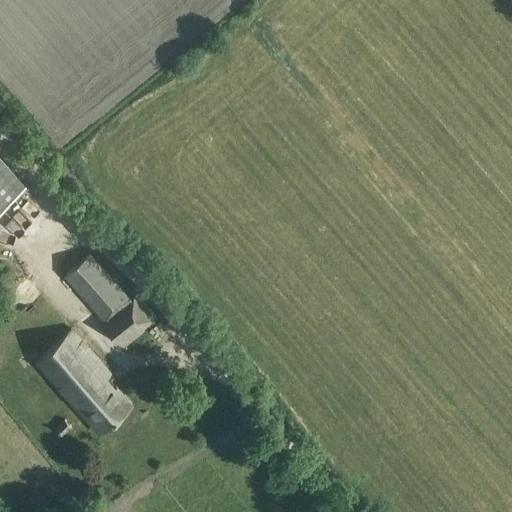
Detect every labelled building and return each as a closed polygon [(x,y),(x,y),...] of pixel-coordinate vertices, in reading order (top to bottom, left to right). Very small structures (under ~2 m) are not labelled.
[(0,203),(26,181),(0,150),(0,203)] [(66,275),(97,315),(121,296),(90,256),(66,275)] [(102,318),(124,346),(143,331),(142,329),(152,320),(153,321),(155,320),(133,292),(102,318)] [(86,324),(103,345),(110,339),(93,318),(86,324)] [(100,433),(131,407),(105,377),(109,374),(71,329),(34,360),(82,417),(88,419),(100,433)] [(57,429),(65,437),(75,428),(67,420),(57,429)]
